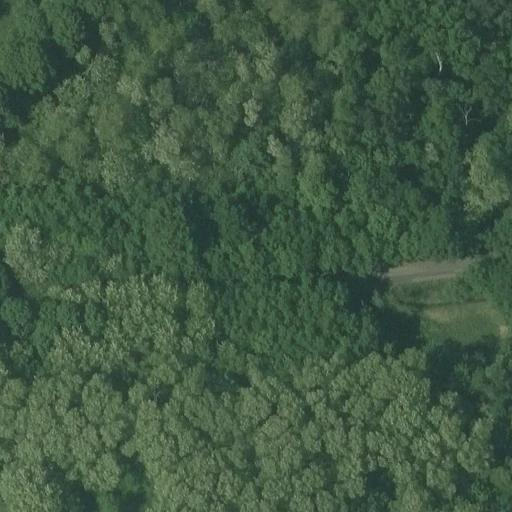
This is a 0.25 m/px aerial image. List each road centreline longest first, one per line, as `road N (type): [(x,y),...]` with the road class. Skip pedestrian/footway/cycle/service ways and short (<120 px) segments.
road 1 (unclassified): [(256,0),(43,186),(0,247)]
road 2 (unclassified): [(511,335),(171,378)]
road 3 (residential): [(171,378),(0,411)]
